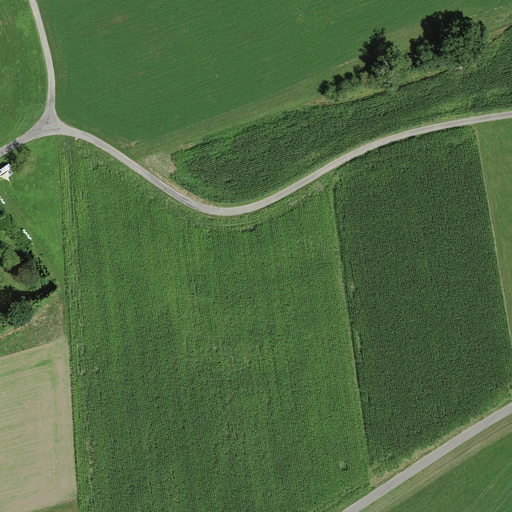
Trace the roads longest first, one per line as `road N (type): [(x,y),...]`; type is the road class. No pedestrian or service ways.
road 1 (residential): [(0,152),(48,130),(73,131),(186,200),(224,211),(260,204),(393,138),(511,114)]
road 2 (unclassified): [(511,407),(349,511)]
road 3 (track): [(48,130),(50,65),(32,0)]
